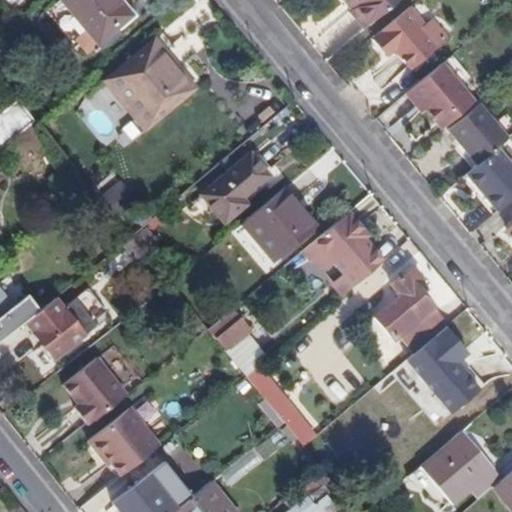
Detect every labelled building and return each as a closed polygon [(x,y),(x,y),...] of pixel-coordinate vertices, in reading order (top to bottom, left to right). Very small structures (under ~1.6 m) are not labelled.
[(59,0),(96,42),(129,14),(117,0),(59,0)] [(353,7),(368,25),(397,0),(354,0),(357,4),(353,7)] [(350,10),(364,28),(368,25),(353,7),(350,10)] [(410,8),(377,35),(391,53),(396,50),(411,67),(435,47),(420,30),(425,24),(410,8)] [(391,53),(377,35),(373,39),(388,56),(391,53)] [(131,117),(142,129),(191,90),(162,55),(165,53),(151,37),(100,80),(111,93),(99,103),(120,127),(131,117)] [(439,129),(472,102),(441,64),(404,93),(414,106),(418,103),(439,129)] [(0,145),(32,120),(14,98),(0,110),(0,145)] [(448,130),(477,163),(497,147),(506,138),(478,104),(448,130)] [(477,163),(462,177),(477,195),(480,192),(497,212),(511,198),(511,164),(497,147),(477,163)] [(265,174),(248,153),(201,190),(225,219),(244,203),(239,196),(265,174)] [(312,224),(282,186),(241,220),(273,258),(312,224)] [(305,246),(342,291),(379,261),(361,239),(366,235),(346,212),(305,246)] [(141,250),(129,235),(118,243),(131,258),(141,250)] [(443,327),(446,325),(412,285),(417,279),(409,270),(388,286),(398,297),(373,319),(391,342),(395,339),(409,355),(443,327)] [(0,340),(23,322),(41,307),(28,292),(13,304),(0,287),(0,340)] [(61,309),(52,298),(41,307),(23,322),(53,359),(106,317),(84,290),(61,309)] [(206,328),(243,374),(252,366),(265,355),(248,334),(252,331),(232,306),(206,328)] [(443,327),(409,355),(404,359),(442,407),(456,395),(461,401),(474,391),(452,363),(464,354),(443,327)] [(124,394),(94,358),(60,386),(71,399),(77,394),(83,400),(76,405),(72,409),(86,426),(124,394)] [(286,409),(252,366),(243,374),(277,416),(286,409)] [(77,394),(71,399),(76,405),(83,400),(77,394)] [(461,401),(456,395),(442,407),(433,414),(449,431),(471,413),(461,401)] [(127,408),(87,440),(107,466),(111,463),(120,475),(156,445),(127,408)] [(292,417),(286,409),(277,416),(281,421),(300,443),(311,434),(295,415),(292,417)] [(491,468),(459,429),(418,463),(450,502),(468,487),(491,468)] [(229,485),(261,461),(252,448),(219,472),(229,485)] [(115,511),(171,511),(189,497),(161,463),(143,477),(109,505),(115,511)] [(305,496),(328,478),(319,468),(297,486),(305,496)] [(501,479),(491,468),(468,487),(477,499),(493,486),(501,479)] [(511,469),(501,479),(493,486),(511,508),(511,469)] [(232,511),(208,482),(189,497),(171,511),(232,511)] [(308,511),(315,507),(305,496),(297,486),(280,500),(288,510),(285,511),(308,511)]
